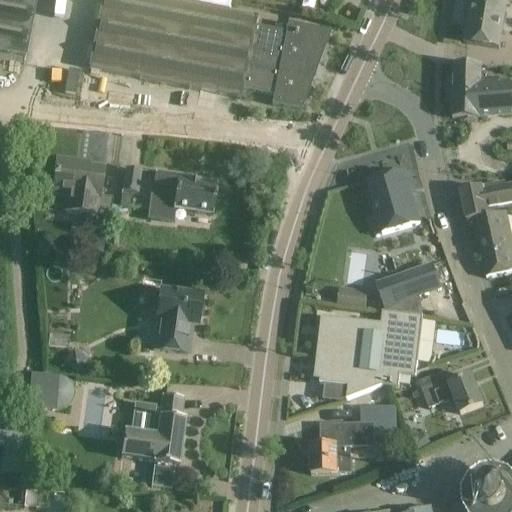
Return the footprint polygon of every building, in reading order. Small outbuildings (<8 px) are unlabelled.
[(36,0),(0,0),(0,53),(25,58),(36,0)] [(102,0),(89,71),(165,86),(182,6),(153,0),(102,0)] [(226,14),(229,0),(153,0),(182,6),(221,13),(226,14)] [(507,0),(470,0),(464,45),(499,51),(507,0)] [(226,14),(221,13),(182,6),(165,86),(211,95),(226,14)] [(226,14),(211,95),(240,101),(242,91),(273,98),(271,107),(301,113),(304,97),(307,98),(310,82),(312,82),(315,66),(318,67),(321,51),(324,51),(327,35),(330,36),(330,35),(310,31),(286,26),(285,35),(253,29),(255,20),(226,14)] [(480,68),(454,67),(452,120),(472,121),(511,116),(511,82),(479,85),(480,68)] [(76,164),(56,161),(51,196),(67,198),(64,214),(87,217),(85,231),(107,234),(112,200),(100,199),(103,172),(76,168),(76,164)] [(141,173),(125,171),(122,194),(137,196),(141,173)] [(404,173),(367,184),(382,237),(420,226),(404,173)] [(192,180),(155,175),(152,195),(148,222),(171,225),(173,212),(213,217),(217,187),(191,184),(192,180)] [(505,215),(506,215),(505,214),(500,215),(498,206),(511,203),(511,186),(483,193),(482,189),(460,194),(466,224),(473,222),(500,216),(500,215),(505,215)] [(132,199),(121,198),(120,209),(131,211),(132,199)] [(511,273),(511,244),(506,215),(505,215),(500,215),(500,216),(473,222),(486,279),(511,273)] [(106,238),(98,237),(96,247),(86,246),(85,257),(103,259),(106,238)] [(441,292),(432,267),(377,287),(385,311),(441,292)] [(343,289),(341,306),(370,309),(372,292),(343,289)] [(202,299),(160,293),(155,322),(157,323),(153,352),(188,357),(191,335),(182,334),(183,326),(197,328),(202,299)] [(398,390),(399,378),(416,380),(423,319),(382,314),(381,326),(351,322),(351,326),(327,323),(323,356),(321,355),(318,379),(320,379),(319,386),(348,388),(346,402),(347,402),(382,388),(398,390)] [(50,355),(49,375),(62,376),(63,355),(50,355)] [(83,357),(82,377),(109,379),(110,359),(83,357)] [(447,390),(441,375),(418,384),(429,411),(454,401),(460,417),(483,408),(472,379),(449,388),(449,389),(447,390)] [(61,380),(30,378),(29,388),(28,410),(56,413),(58,413),(61,412),(64,411),(67,410),(69,408),(71,405),(72,403),(73,400),(74,397),(74,394),(73,392),(72,389),(70,386),(68,384),(66,382),(63,381),(61,380)] [(125,435),(121,460),(154,464),(151,489),(171,491),(174,470),(178,471),(184,423),(180,422),(183,401),(163,398),(162,410),(161,411),(156,410),(156,409),(135,406),(131,436),(125,435)] [(321,449),(346,449),(374,449),(373,431),(396,431),(396,410),(372,410),(372,426),(320,427),(321,449)] [(410,443),(418,455),(426,449),(418,437),(410,443)] [(346,449),(321,449),(310,449),(311,477),(337,476),(351,476),(351,459),(346,459),(346,449)] [(469,498),(449,510),(450,511),(511,511),(511,473),(507,478),(499,485),(497,485),(496,484),(495,484),(494,484),(493,484),(492,484),(491,484),(489,484),(488,484),(487,484),(486,485),(485,485),(484,485),(483,486),(482,487),(481,487),(480,488),(479,489),(478,490),(478,491),(477,491),(477,492),(477,493),(477,494),(476,494),(476,495),(476,496),(476,497),(469,498)] [(63,511),(64,495),(45,495),(44,511),(63,511)] [(66,510),(79,511),(80,496),(67,495),(66,510)]
